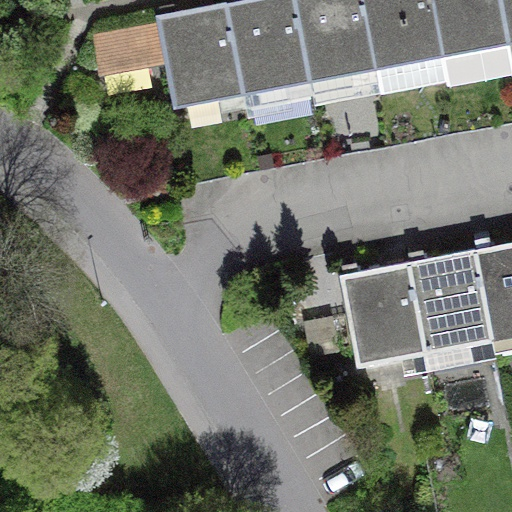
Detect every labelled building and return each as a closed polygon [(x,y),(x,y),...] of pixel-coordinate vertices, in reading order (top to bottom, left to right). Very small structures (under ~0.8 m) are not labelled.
[(238,0),(225,3),(243,93),(308,80),(292,0),(238,0)] [(292,0),(308,80),(375,67),(361,0),(292,0)] [(361,0),(375,67),(380,93),(447,80),(431,0),(361,0)] [(431,0),(447,80),(448,85),(511,72),(511,63),(508,42),(499,0),(431,0)] [(511,0),(499,0),(508,42),(511,41),(511,0)] [(175,106),(243,93),(225,3),(157,16),(159,24),(165,53),(175,106)] [(165,53),(159,24),(94,37),(100,71),(150,62),(148,56),(165,53)] [(511,41),(175,106),(186,165),(511,102),(511,41)] [(511,241),(475,249),(492,338),(511,334),(511,241)] [(408,261),(426,351),(492,338),(475,249),(408,261)] [(357,364),(426,351),(408,261),(340,274),(357,364)]
